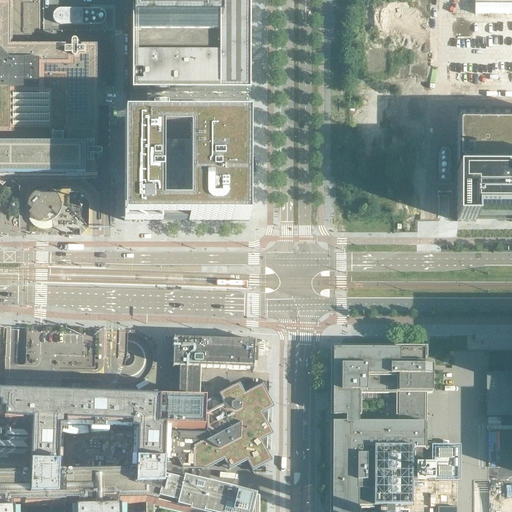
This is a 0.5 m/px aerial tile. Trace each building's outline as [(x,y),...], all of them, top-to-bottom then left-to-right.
[(0,0),(0,177),(96,178),(96,162),(93,162),(93,159),(98,159),(100,158),(101,157),(101,155),(100,153),(99,153),(93,153),(93,150),(96,150),(96,62),(96,47),(80,47),(80,51),(77,51),(77,45),(76,43),(75,42),(73,42),(71,43),(71,45),(71,51),(68,51),(68,47),(39,47),(38,0),(0,0)] [(248,0),(127,0),(128,92),(248,92),(248,0)] [(86,8),(56,7),(55,23),(86,24),(86,8)] [(168,100),(153,100),(153,112),(168,113),(168,106),(168,100)] [(511,119),(454,119),(454,220),(511,219),(511,119)] [(248,122),(128,121),(127,221),(248,221),(248,122)] [(333,147),(333,199),(358,199),(358,222),(421,222),(421,199),(430,199),(430,147),(421,147),(421,140),(368,140),(368,147),(333,147)] [(61,209),(61,208),(61,207),(61,205),(61,204),(61,202),(60,200),(59,198),(58,196),(57,195),(56,194),(55,193),(54,192),(52,191),(50,190),(48,190),(47,189),(46,189),(43,189),(42,189),(41,190),(39,190),(37,191),(35,192),(34,193),(33,194),(32,194),(31,196),(29,195),(29,199),(28,201),(28,202),(28,204),(27,205),(27,207),(28,207),(28,208),(28,209),(28,210),(28,212),(29,213),(29,214),(29,220),(30,222),(31,223),(32,224),(34,226),(35,227),(37,228),(39,229),(41,229),(43,230),(45,230),(47,230),(48,229),(50,229),(51,228),(52,228),(52,221),(54,220),(56,219),(56,218),(57,217),(58,215),(59,213),(60,213),(60,212),(61,209)] [(440,240),(479,240),(479,235),(485,235),(485,240),(496,240),(496,232),(440,231),(440,240)] [(119,511),(120,511),(117,511),(117,504),(145,504),(153,505),(180,511),(251,511),(255,498),(194,484),(165,477),(165,462),(164,462),(165,439),(165,428),(204,429),(204,427),(202,427),(203,403),(205,403),(205,401),(199,401),(200,368),(253,370),(253,371),(255,341),(254,341),(254,342),(174,339),(174,338),(173,368),(173,367),(180,367),(179,400),(52,396),(52,395),(52,394),(51,393),(51,392),(50,392),(49,391),(48,391),(47,391),(46,391),(45,391),(44,391),(44,392),(43,393),(42,394),(42,395),(5,394),(5,399),(4,399),(3,398),(2,398),(1,398),(0,398),(0,511),(119,511)] [(393,511),(394,507),(411,507),(411,480),(458,480),(458,448),(429,448),(429,452),(427,452),(425,452),(424,452),(424,450),(424,424),(424,415),(424,399),(424,392),(432,392),(432,366),(430,366),(428,366),(424,366),(424,363),(424,350),(420,350),(341,350),(333,350),(333,374),(333,376),(333,381),(333,391),(333,409),(333,416),(346,417),(346,423),(341,423),(333,423),(332,511),(393,511)] [(273,434),(267,423),(262,413),(274,407),(262,384),(250,391),(244,394),(239,384),(218,395),(214,398),(213,397),(207,400),(206,431),(206,432),(205,433),(204,433),(172,432),(172,439),(165,439),(164,462),(165,462),(165,477),(194,484),(195,469),(206,469),(223,460),(229,471),(247,461),(252,471),(272,461),(261,440),(273,434)] [(511,387),(488,387),(488,417),(511,416),(511,387)]
